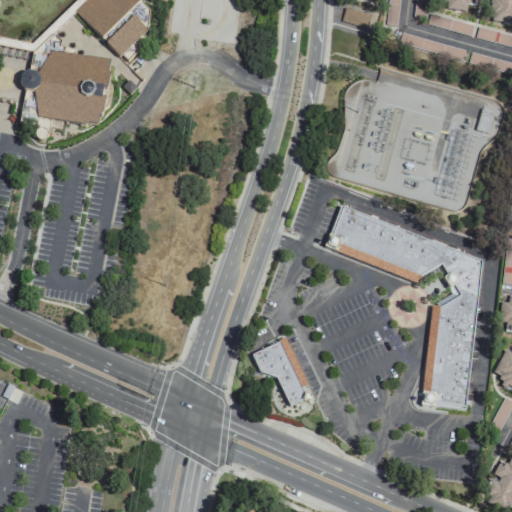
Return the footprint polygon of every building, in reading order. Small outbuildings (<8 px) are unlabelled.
[(117,58),(145,31),(127,13),(139,2),(137,0),(85,0),(73,12),(117,58)] [(445,11),(465,11),(465,4),(472,5),(472,0),(439,0),(440,2),(445,2),(445,11)] [(511,0),(488,0),(486,23),(511,25),(511,0)] [(140,25),(151,15),(139,3),(129,13),(140,25)] [(373,12),(345,3),(339,22),(367,31),(373,12)] [(400,32),(397,43),(460,61),(464,51),(400,32)] [(109,61),(47,53),(46,57),(30,55),(27,74),(19,73),(17,89),(23,90),(18,126),(34,128),(35,120),(99,129),(109,61)] [(464,411),(479,257),(455,255),(444,232),(332,221),(328,263),(419,272),(419,275),(440,265),(444,273),(443,280),(451,296),(429,307),(419,407),(464,411)] [(511,284),(511,249),(511,239),(503,240),(502,284),(511,284)] [(249,356),(260,380),(273,375),(286,407),(307,398),(303,389),(306,388),(286,340),(249,356)] [(480,502),(499,511),(504,511),(508,505),(511,507),(511,464),(511,467),(499,461),(490,478),(492,479),(480,502)]
